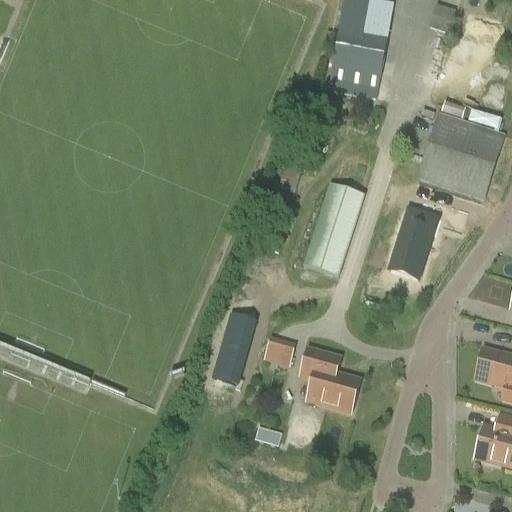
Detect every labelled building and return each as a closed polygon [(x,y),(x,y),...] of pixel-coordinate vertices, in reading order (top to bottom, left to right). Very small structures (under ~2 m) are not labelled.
[(343,0),(343,6),(327,100),(345,103),(347,96),(377,102),(381,81),(383,68),(388,43),(363,39),(370,3),(370,0),(343,0)] [(457,107),(454,117),(475,124),(478,114),(457,107)] [(417,183),(484,204),(506,138),(439,116),(417,183)] [(330,188),(304,270),(338,281),(364,199),(330,188)] [(390,269),(420,278),(436,226),(407,216),(390,269)] [(237,387),(255,324),(231,318),(213,381),(237,387)] [(270,339),(264,363),(290,370),(296,346),(270,339)] [(511,360),(483,352),(475,383),(506,392),(503,405),(511,407),(511,360)] [(341,362),(307,353),(300,379),(312,383),(306,404),(352,417),(361,384),(337,378),(341,362)] [(511,421),(500,418),(496,434),(483,430),(475,461),(511,471),(511,421)] [(258,430),(255,444),(278,450),(282,436),(258,430)]
